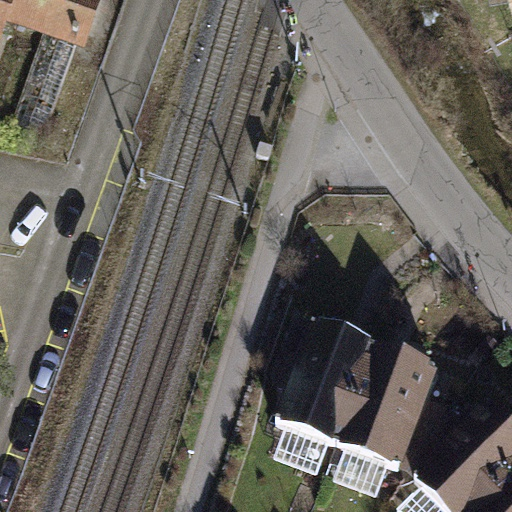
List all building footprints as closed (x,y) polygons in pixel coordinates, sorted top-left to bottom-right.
[(94,0),(0,0),(0,21),(3,13),(47,29),(12,127),(44,138),(94,0)] [(374,352),(312,329),(301,362),(291,358),(283,381),(288,394),(276,427),(337,449),(374,352)] [(434,374),(374,352),(337,449),(398,472),(409,440),(426,446),(446,416),(422,407),(434,374)] [(477,511),(511,478),(511,432),(489,409),(464,434),(446,416),(426,446),(439,459),(415,484),(443,511),(477,511)] [(511,511),(511,478),(477,511),(511,511)]
